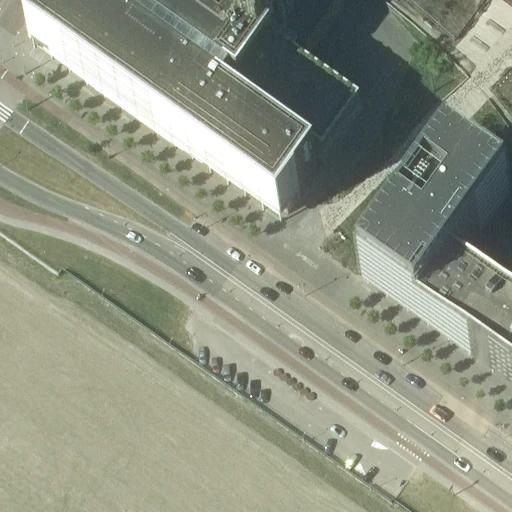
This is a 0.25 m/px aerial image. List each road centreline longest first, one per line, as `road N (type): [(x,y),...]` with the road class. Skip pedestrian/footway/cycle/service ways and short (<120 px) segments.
road 1 (secondary): [(209,265),(511,482)]
road 2 (secondary): [(209,265),(152,213),(0,109)]
road 3 (secondary): [(0,175),(87,220),(209,265)]
